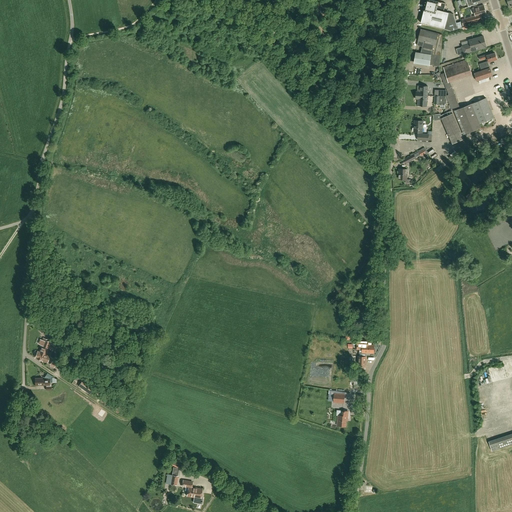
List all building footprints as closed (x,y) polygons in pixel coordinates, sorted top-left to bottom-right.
[(454,13),(443,11),(445,3),(434,0),(425,0),(423,10),(424,10),(423,13),(420,22),(451,30),(458,28),(454,13)] [(473,8),(475,15),(462,19),(463,25),(462,25),(463,29),(484,22),(483,19),(481,19),(480,15),(486,14),(483,5),(473,8)] [(418,40),(417,45),(422,47),(421,53),(431,55),(431,54),(434,54),(440,55),(442,34),(421,29),(418,40)] [(458,48),(460,54),(486,47),(483,36),(469,40),(470,44),(461,46),(462,47),(458,48)] [(416,52),(414,62),(429,65),(432,65),(434,54),(431,54),(431,55),(421,53),(416,52)] [(489,62),(497,59),(495,53),(491,54),(491,53),(479,57),(480,60),(487,58),(489,62)] [(443,67),(445,73),(441,74),(446,89),(451,102),(454,108),(459,106),(450,82),(472,74),(467,59),(443,67)] [(479,64),(481,71),(474,73),(477,81),(492,75),(487,61),(479,64)] [(417,85),(417,91),(416,91),(416,93),(424,93),(424,96),(427,96),(428,86),(417,85)] [(418,99),(417,105),(426,106),(427,96),(424,96),(424,93),(416,93),(416,99),(418,99)] [(445,108),(445,104),(446,104),(447,100),(446,99),(445,96),(442,96),(435,96),(434,98),(434,104),(437,104),(437,105),(440,105),(440,108),(445,108)] [(479,124),(494,118),(486,98),(456,110),(466,134),(481,128),(479,124)] [(440,120),(442,119),(452,144),(463,139),(451,111),(441,115),(440,114),(433,115),(434,121),(440,120)] [(414,120),(414,128),(413,128),(412,128),(412,131),(413,131),(414,131),(414,132),(422,133),(423,121),(414,120)] [(415,156),(420,153),(421,156),(426,154),(424,151),(426,150),(424,148),(418,151),(414,154),(415,156)] [(404,159),(406,164),(416,158),(413,154),(404,159)] [(411,179),(407,179),(407,169),(399,169),(399,179),(406,179),(405,183),(410,183),(411,179)] [(42,346),(39,352),(38,352),(36,358),(44,361),(43,361),(47,363),(50,356),(46,355),(49,347),(52,348),(54,345),(50,344),(50,342),(47,341),(48,340),(43,338),(40,346),(42,346)] [(357,349),(362,349),(362,353),(374,353),(374,352),(375,352),(375,350),(375,349),(374,349),(374,345),(371,345),(371,343),(368,343),(368,340),(362,340),(362,339),(359,339),(359,340),(357,340),(357,349)] [(61,364),(54,359),(51,364),(57,368),(61,364)] [(53,378),(53,377),(47,373),(44,378),(50,379),(50,383),(56,383),(57,380),(53,378)] [(82,381),(79,386),(90,394),(93,389),(82,381)] [(334,401),(334,402),(344,403),(344,394),(345,392),(335,391),(334,393),(334,401)] [(346,426),(346,420),(347,420),(348,412),(342,412),(341,415),(338,415),(337,425),(346,426)] [(511,433),(489,441),(492,451),(511,444),(511,433)] [(166,483),(170,484),(170,485),(177,486),(178,476),(171,475),(168,474),(167,478),(166,483)] [(189,487),(187,496),(201,498),(202,489),(191,487),(192,482),(183,480),(182,486),(189,487)]
